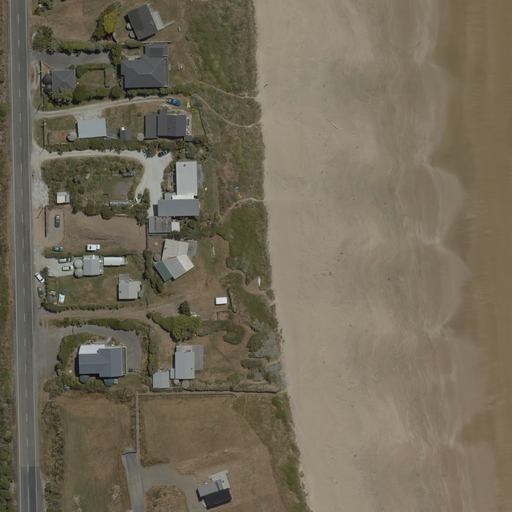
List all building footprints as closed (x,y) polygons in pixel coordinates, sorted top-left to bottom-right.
[(147,0),(126,10),(138,37),(159,27),(147,0)] [(167,83),(167,40),(141,40),(141,53),(120,53),(121,84),(167,83)] [(73,86),(72,64),(49,65),(50,87),(73,86)] [(76,116),(77,133),(104,132),(103,114),(82,115),(82,108),(69,108),(70,116),(76,116)] [(194,110),(144,112),(145,135),(195,132),(194,110)] [(134,127),(121,127),(121,140),(134,139),(134,127)] [(200,211),(199,158),(176,159),(177,195),(159,196),(159,210),(151,211),(151,229),(171,229),(171,212),(200,211)] [(71,189),(57,190),(58,202),(72,201),(71,189)] [(130,213),(118,213),(118,226),(130,225),(130,213)] [(168,234),(163,259),(157,264),(167,278),(174,273),(177,276),(196,262),(189,253),(191,237),(168,234)] [(79,255),(80,271),(98,271),(97,254),(79,255)] [(125,255),(104,256),(104,265),(125,264),(125,255)] [(127,272),(116,273),(118,296),(139,295),(138,278),(128,279),(127,272)] [(126,372),(124,341),(105,342),(105,338),(80,340),(81,369),(102,367),(102,374),(126,372)] [(192,347),(176,348),(177,375),(196,374),(196,358),(203,358),(202,341),(192,342),(192,347)] [(170,368),(152,369),(154,386),(171,384),(170,368)]
